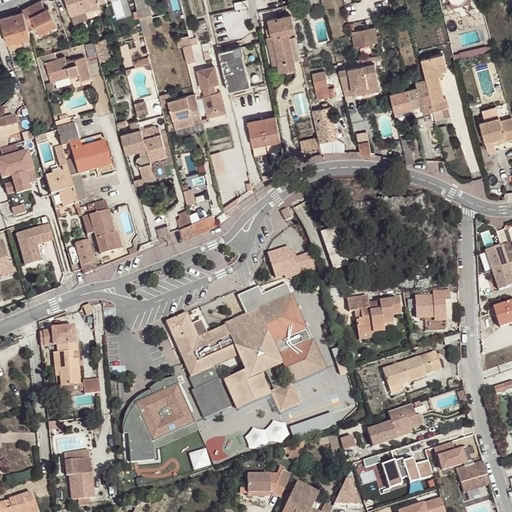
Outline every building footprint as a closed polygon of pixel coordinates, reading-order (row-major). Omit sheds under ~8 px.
[(85,10),(82,0),(66,0),(71,14),(85,10)] [(97,0),(82,0),(85,10),(99,5),(97,0)] [(134,0),(139,18),(145,17),(150,15),(146,0),(134,0)] [(41,1),(23,10),(23,13),(29,31),(37,27),(40,34),(57,25),(52,13),(48,15),(46,10),(41,1)] [(99,5),(85,10),(88,19),(98,16),(101,10),(99,5)] [(85,10),(71,14),(74,23),(88,19),(85,10)] [(1,19),(2,22),(8,43),(24,39),(31,37),(29,31),(23,13),(1,19)] [(294,61),(301,59),(292,15),(268,20),(271,36),(267,37),(273,65),(278,64),(280,72),(286,70),(294,69),(296,68),(294,61)] [(150,34),(145,17),(139,18),(144,36),(150,34)] [(351,32),(354,47),(378,42),(375,27),(351,32)] [(176,41),(178,48),(183,47),(192,45),(190,37),(176,41)] [(25,46),(24,39),(8,43),(10,50),(15,49),(25,46)] [(105,39),(95,42),(98,55),(100,61),(110,58),(105,39)] [(98,55),(95,42),(86,45),(89,58),(98,55)] [(209,42),(202,44),(205,60),(211,59),(209,50),(211,50),(209,42)] [(192,45),(183,47),(185,53),(193,51),(192,45)] [(241,46),(219,52),(222,65),(228,91),(231,101),(237,100),(234,90),(251,86),(241,46)] [(15,49),(10,50),(17,76),(23,74),(15,49)] [(55,52),(43,56),(45,64),(46,63),(51,79),(70,74),(70,76),(79,73),(82,81),(92,78),(85,56),(67,62),(65,57),(57,59),(55,52)] [(439,68),(446,66),(443,54),(436,55),(439,68)] [(383,60),(382,55),(362,59),(363,64),(383,60)] [(436,55),(421,59),(426,80),(434,111),(434,112),(438,111),(448,108),(449,108),(446,98),(444,99),(438,77),(436,68),(439,68),(436,55)] [(363,89),(378,86),(374,64),(358,67),(363,89)] [(436,68),(438,77),(441,76),(442,76),(441,71),(447,70),(446,66),(439,68),(436,68)] [(215,67),(197,71),(201,89),(203,88),(205,95),(203,96),(208,113),(225,109),(221,92),(216,93),(214,86),(219,84),(215,67)] [(358,67),(339,70),(345,96),(353,94),(353,91),(363,89),(358,67)] [(434,111),(426,80),(416,82),(417,88),(409,90),(414,113),(423,111),(423,114),(431,112),(434,111)] [(328,86),(330,94),(343,91),(341,83),(328,86)] [(330,94),(328,86),(315,89),(317,99),(330,96),(330,94)] [(396,117),(414,113),(409,90),(391,94),(393,106),(396,117)] [(202,123),(195,94),(168,100),(175,129),(202,123)] [(146,100),(135,104),(138,117),(149,113),(146,100)] [(331,107),(312,111),(319,143),(330,140),(326,120),(333,118),(331,107)] [(485,121),(499,117),(497,107),(483,111),(485,121)] [(448,108),(438,111),(440,118),(449,116),(448,108)] [(21,143),(15,116),(0,119),(0,136),(4,136),(6,147),(21,143)] [(275,116),(248,122),(253,146),(255,154),(266,152),(264,144),(280,140),(275,116)] [(511,138),(511,118),(501,121),(499,117),(485,121),(479,123),(484,142),(497,139),(504,137),(505,141),(511,138)] [(326,120),(330,140),(338,139),(333,118),(326,120)] [(117,122),(119,128),(127,126),(126,120),(117,122)] [(154,175),(150,161),(142,129),(139,120),(130,123),(133,132),(121,135),(126,154),(139,150),(141,156),(139,157),(137,158),(136,161),(136,163),(136,165),(137,167),(140,167),(143,178),(154,175)] [(71,176),(78,174),(97,168),(95,162),(110,158),(105,141),(82,148),(75,123),(57,129),(57,130),(62,146),(70,144),(74,159),(66,162),(71,176)] [(155,126),(142,129),(150,161),(161,158),(158,145),(163,144),(159,127),(155,128),(155,126)] [(438,128),(446,161),(454,159),(446,126),(438,128)] [(45,135),(35,138),(37,144),(47,140),(45,135)] [(357,138),(358,146),(368,145),(366,136),(357,138)] [(401,139),(407,164),(414,162),(409,137),(401,139)] [(330,140),(319,143),(322,154),(344,153),(344,142),(338,139),(330,140)] [(158,145),(161,158),(167,156),(163,144),(158,145)] [(358,146),(360,153),(371,156),(368,145),(358,146)] [(68,206),(75,204),(78,203),(78,202),(78,201),(71,176),(66,162),(62,146),(56,148),(58,154),(56,154),(60,167),(61,166),(63,171),(46,176),(51,194),(59,192),(58,188),(61,187),(65,200),(66,199),(68,206)] [(27,150),(0,156),(0,180),(2,180),(6,195),(28,190),(26,184),(35,182),(27,150)] [(222,151),(211,153),(215,173),(226,171),(222,151)] [(112,164),(110,158),(95,162),(97,168),(112,164)] [(184,189),(186,203),(197,201),(194,186),(209,184),(207,173),(187,177),(189,188),(184,189)] [(71,176),(78,201),(86,199),(78,174),(71,176)] [(155,180),(154,175),(143,178),(134,181),(134,182),(135,186),(155,180)] [(58,188),(59,192),(64,207),(68,206),(66,199),(65,200),(61,187),(58,188)] [(95,203),(98,213),(108,210),(106,200),(95,203)] [(287,209),(281,212),(286,220),(291,217),(287,209)] [(82,217),(87,235),(94,233),(101,254),(117,249),(112,235),(115,234),(108,210),(98,213),(82,217)] [(185,241),(197,235),(191,223),(188,211),(179,215),(181,218),(177,220),(180,229),(182,235),(185,241)] [(191,223),(197,235),(217,226),(212,214),(191,223)] [(37,245),(54,240),(50,225),(17,234),(25,263),(38,259),(34,246),(37,245)] [(163,243),(172,239),(168,226),(156,229),(160,240),(160,242),(161,242),(163,243)] [(112,235),(117,249),(122,248),(118,233),(115,234),(112,235)] [(0,272),(1,277),(13,274),(4,240),(0,241),(0,272)] [(85,274),(97,269),(89,240),(75,244),(82,270),(83,269),(85,274)] [(511,264),(511,255),(507,257),(503,246),(486,251),(493,271),(511,264)] [(130,256),(137,253),(135,247),(128,250),(130,256)] [(285,278),(318,267),(313,251),(296,257),(294,251),(291,252),(289,247),(267,254),(275,278),(284,276),(285,278)] [(511,264),(493,271),(500,290),(511,286),(511,264)] [(274,286),(241,299),(247,315),(280,300),(274,286)] [(416,298),(417,318),(424,317),(434,317),(434,321),(446,320),(445,306),(439,306),(439,301),(444,301),(450,300),(449,292),(432,293),(433,296),(427,297),(426,293),(416,294),(417,298),(416,298)] [(182,358),(186,368),(191,378),(189,379),(194,391),(191,392),(204,420),(231,408),(213,368),(238,356),(245,371),(224,380),(237,410),(271,394),(279,414),(300,404),(292,385),(326,369),(313,341),(312,341),(291,295),(280,300),(270,305),(272,310),(248,320),(247,317),(225,327),(198,339),(186,314),(166,324),(178,350),(173,352),(176,360),(182,358)] [(347,299),(349,312),(354,311),(360,311),(362,320),(356,321),(358,336),(374,333),(373,329),(384,327),(383,325),(394,323),(392,315),(392,312),(400,310),(398,298),(368,303),(367,296),(347,299)] [(500,328),(511,323),(511,301),(493,308),(500,328)] [(86,316),(93,313),(90,304),(83,306),(86,316)] [(241,318),(224,325),(225,327),(247,317),(248,320),(272,310),(270,305),(247,315),(241,318)] [(55,345),(75,343),(74,326),(51,329),(52,331),(43,331),(43,332),(44,346),(55,345)] [(75,343),(55,345),(56,353),(53,353),(55,377),(60,376),(61,386),(80,384),(77,359),(73,359),(72,352),(77,351),(76,343),(75,343)] [(382,369),(389,389),(401,384),(400,381),(408,378),(409,382),(425,376),(424,374),(441,368),(435,351),(382,369)] [(154,451),(153,444),(195,424),(178,386),(179,385),(176,379),(175,379),(174,379),(173,379),(172,379),(171,379),(171,380),(170,380),(169,380),(168,380),(167,381),(166,381),(165,381),(164,382),(163,382),(162,382),(162,383),(161,383),(160,383),(160,384),(159,384),(158,385),(157,385),(156,386),(155,386),(155,387),(154,387),(153,388),(152,388),(152,389),(151,389),(151,390),(150,390),(150,391),(153,397),(135,405),(136,407),(135,407),(135,408),(135,409),(134,409),(134,410),(133,410),(133,411),(132,411),(133,411),(132,412),(132,413),(131,413),(131,414),(130,414),(130,415),(130,416),(129,416),(129,417),(129,418),(128,418),(128,419),(128,420),(127,420),(127,421),(127,422),(126,423),(126,424),(126,425),(125,426),(125,427),(125,428),(125,429),(124,430),(125,430),(124,430),(124,431),(124,432),(124,433),(124,434),(124,435),(124,436),(129,436),(131,464),(155,462),(154,451)] [(83,381),(84,395),(100,393),(98,380),(83,381)] [(495,393),(511,388),(511,381),(493,387),(495,393)] [(80,391),(80,384),(61,386),(62,395),(73,394),(73,392),(80,391)] [(403,389),(401,384),(389,389),(390,393),(403,389)] [(411,404),(388,412),(391,421),(367,430),(372,447),(412,433),(411,429),(423,425),(421,419),(417,420),(416,416),(411,404)] [(333,413),(290,424),(293,437),(336,427),(333,413)] [(153,444),(154,451),(198,431),(195,424),(153,444)] [(291,440),(288,433),(282,436),(285,442),(291,440)] [(339,449),(336,435),(328,437),(331,450),(339,449)] [(446,435),(433,439),(436,448),(449,444),(446,435)] [(436,448),(433,439),(427,441),(430,450),(436,448)] [(300,453),(306,440),(281,449),(284,459),(300,453)] [(189,453),(193,469),(209,465),(206,449),(189,453)] [(377,465),(383,489),(433,477),(429,459),(414,463),(412,457),(377,465)] [(89,498),(94,498),(90,458),(65,461),(67,476),(70,475),(73,500),(78,499),(89,498)] [(490,485),(482,461),(456,469),(463,493),(490,485)] [(240,488),(239,494),(247,494),(247,490),(270,490),(270,488),(275,488),(272,494),(280,498),(291,474),(283,470),(283,468),(280,467),(277,474),(247,474),(247,488),(240,488)] [(351,480),(346,479),(334,504),(359,503),(351,480)] [(330,511),(332,507),(325,504),(320,511),(318,511),(311,508),(319,492),(297,482),(285,506),(296,511),(295,511),(330,511)] [(37,511),(31,492),(9,500),(9,501),(12,508),(7,510),(4,502),(0,503),(0,511),(37,511)] [(445,511),(441,497),(392,510),(392,511),(445,511)]
